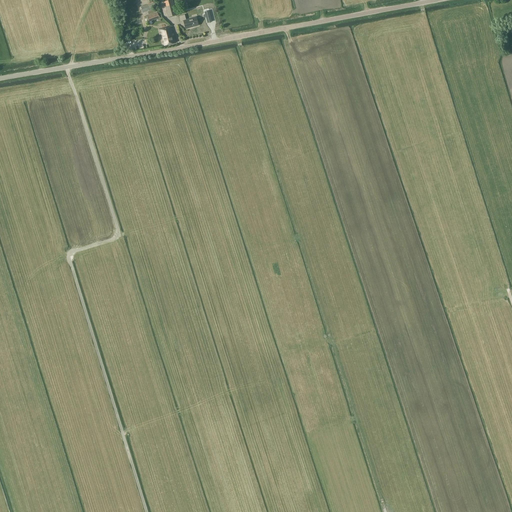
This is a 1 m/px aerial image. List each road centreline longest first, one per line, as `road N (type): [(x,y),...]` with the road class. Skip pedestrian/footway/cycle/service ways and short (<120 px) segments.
road 1 (track): [(66,67),(119,237),(68,258),(146,511)]
road 2 (unclassified): [(438,0),(0,78)]
